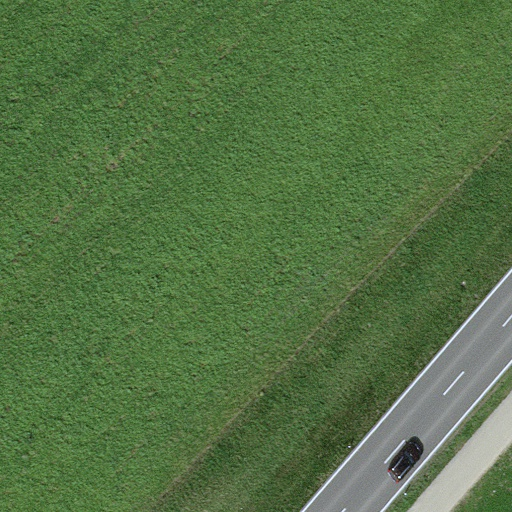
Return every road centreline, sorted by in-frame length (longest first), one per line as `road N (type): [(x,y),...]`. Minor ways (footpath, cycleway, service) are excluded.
road 1 (primary): [(340,511),(511,313)]
road 2 (track): [(427,511),(511,414)]
